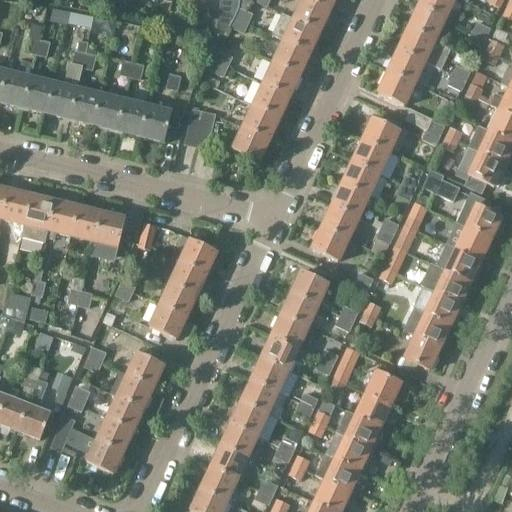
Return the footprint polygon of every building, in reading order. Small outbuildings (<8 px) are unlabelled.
[(206,0),(206,5),(218,16),(219,5),(219,0),(206,0)] [(218,16),(214,37),(224,38),(228,30),(233,20),(238,10),(239,0),(219,0),(219,5),(218,16)] [(271,0),(257,0),(255,5),(267,11),(271,0)] [(300,0),(292,20),(321,33),(331,12),(306,0),(300,0)] [(306,0),(331,12),(336,0),(306,0)] [(444,20),(452,0),(420,0),(417,8),(444,20)] [(504,0),(490,0),(488,6),(499,12),(504,0)] [(415,33),(433,42),(444,20),(417,8),(415,12),(407,29),(415,33)] [(233,20),(247,27),(252,17),(246,14),(238,10),(233,20)] [(511,12),(506,10),(501,20),(511,24),(511,12)] [(94,20),(69,15),(67,27),(92,32),(94,20)] [(193,19),(169,15),(167,29),(191,33),(193,19)] [(271,38),(281,43),(311,56),(321,33),(292,20),(291,21),(281,16),(271,38)] [(243,37),(247,27),(233,20),(228,30),(243,37)] [(476,25),(472,35),(485,41),(490,31),(476,25)] [(415,61),(423,64),(440,73),(451,51),(433,43),(433,42),(415,33),(407,29),(397,51),(396,53),(415,61)] [(472,35),(467,44),(481,51),(485,41),(472,35)] [(25,56),(36,58),(39,43),(28,40),(25,56)] [(50,46),(39,43),(36,58),(47,61),(50,46)] [(47,116),(71,122),(78,92),(77,92),(82,72),(85,56),(88,46),(78,43),(76,54),(74,53),(71,66),(68,66),(63,88),(55,86),(47,116)] [(271,63),(301,77),(311,56),(281,43),(271,63)] [(490,43),(486,53),(498,59),(503,49),(490,43)] [(213,64),(228,71),(233,61),(218,53),(213,64)] [(396,53),(387,73),(413,85),(415,80),(423,64),(415,61),(396,53)] [(486,53),(481,63),(494,69),(498,59),(486,53)] [(96,59),(85,56),(82,72),(92,74),(96,59)] [(8,75),(0,105),(24,111),(31,80),(30,80),(34,66),(21,63),(18,74),(7,71),(7,75),(8,75)] [(122,63),(118,78),(129,81),(133,66),(122,63)] [(261,85),(291,99),(301,77),(271,63),(261,85)] [(223,81),(228,71),(213,64),(208,74),(223,81)] [(144,69),(133,66),(129,81),(140,84),(144,69)] [(178,79),(169,76),(165,92),(175,94),(175,98),(185,100),(189,81),(192,70),(181,67),(178,79)] [(500,87),(507,90),(511,92),(511,68),(509,67),(506,72),(503,78),(500,87)] [(456,68),(451,78),(465,84),(470,75),(456,68)] [(403,107),(413,85),(387,73),(376,95),(403,107)] [(451,78),(446,88),(460,94),(465,84),(451,78)] [(205,85),(217,91),(220,85),(208,79),(205,85)] [(31,80),(24,111),(47,116),(55,86),(31,80)] [(251,107),(281,121),(291,99),(261,85),(251,107)] [(470,87),(465,97),(478,103),(483,93),(470,87)] [(489,108),(497,112),(511,118),(511,92),(507,90),(502,100),(494,96),(489,108)] [(78,92),(71,122),(94,128),(101,98),(99,97),(78,92)] [(101,98),(94,128),(117,133),(124,103),(116,101),(117,97),(100,93),(99,97),(101,98)] [(465,97),(460,107),(473,113),(478,103),(465,97)] [(124,103),(117,133),(141,139),(148,109),(124,103)] [(158,112),(148,109),(141,139),(164,145),(173,108),(160,104),(158,112)] [(240,128),(271,143),(281,121),(251,107),(240,128)] [(215,118),(192,112),(183,148),(206,153),(215,118)] [(409,112),(404,123),(419,130),(425,133),(439,139),(444,130),(431,123),(432,122),(409,112)] [(487,132),(511,143),(511,118),(497,112),(487,132)] [(361,142),(387,154),(398,132),(372,119),(361,142)] [(240,128),(230,152),(260,166),(271,143),(240,128)] [(416,135),(423,138),(425,133),(419,130),(416,135)] [(449,130),(444,140),(458,145),(462,136),(449,130)] [(477,153),(502,166),(511,145),(511,143),(487,132),(477,153)] [(423,138),(421,143),(435,149),(439,139),(425,133),(423,138)] [(444,140),(439,150),(453,156),(458,145),(444,140)] [(361,142),(351,164),(377,176),(387,154),(361,142)] [(468,150),(458,172),(492,188),(493,186),(496,188),(502,177),(498,175),(502,166),(477,153),(476,155),(468,150)] [(367,198),(377,176),(351,164),(341,186),(367,198)] [(429,173),(421,191),(452,205),(459,191),(441,183),(443,180),(429,173)] [(404,178),(400,188),(414,194),(418,184),(404,178)] [(341,186),(331,208),(357,220),(367,198),(341,186)] [(400,188),(395,197),(409,204),(414,194),(400,188)] [(0,220),(0,221),(23,227),(30,199),(7,193),(0,220)] [(469,195),(455,226),(489,242),(499,219),(486,213),(490,205),(469,195)] [(423,210),(427,201),(418,196),(414,206),(423,210)] [(20,241),(44,246),(47,234),(46,233),(53,205),(30,199),(23,227),(20,241)] [(53,205),(46,233),(47,234),(69,239),(76,210),(53,205)] [(331,208),(320,229),(346,242),(357,220),(331,208)] [(69,239),(92,245),(99,216),(76,210),(69,239)] [(123,222),(99,216),(92,245),(116,251),(123,222)] [(403,228),(416,234),(421,224),(408,218),(403,228)] [(382,226),(380,231),(393,238),(398,228),(384,221),(382,226)] [(371,228),(380,231),(382,226),(374,222),(371,228)] [(155,229),(144,226),(138,251),(149,254),(155,229)] [(455,226),(445,247),(478,264),(489,242),(455,226)] [(403,228),(398,238),(412,244),(415,237),(416,234),(403,228)] [(310,251),(336,263),(346,242),(320,229),(310,251)] [(380,231),(375,241),(389,248),(393,238),(380,231)] [(177,250),(184,253),(179,264),(197,273),(205,276),(215,254),(182,239),(177,250)] [(443,273),(468,285),(474,273),(478,264),(445,247),(434,269),(443,272),(443,273)] [(400,267),(388,262),(384,271),(396,277),(400,267)] [(173,276),(168,286),(195,298),(205,276),(197,273),(179,264),(173,276)] [(430,266),(420,288),(423,290),(432,295),(458,307),(468,285),(443,273),(443,272),(434,269),(430,266)] [(391,287),(396,277),(384,271),(379,282),(391,287)] [(301,273),(290,296),(317,308),(327,286),(301,273)] [(368,293),(372,283),(359,276),(354,286),(368,293)] [(123,279),(118,289),(133,296),(137,286),(123,279)] [(34,283),(30,298),(41,301),(45,286),(34,283)] [(162,300),(158,308),(185,320),(195,298),(168,286),(162,300)] [(118,289),(114,299),(128,306),(133,296),(118,289)] [(414,304),(412,312),(422,316),(448,328),(458,307),(432,295),(423,290),(418,296),(414,304)] [(67,307),(77,310),(81,294),(70,292),(67,307)] [(92,297),(81,294),(77,310),(87,312),(92,297)] [(1,319),(24,326),(30,301),(7,295),(1,319)] [(290,296),(280,317),(307,330),(313,318),(317,308),(290,296)] [(368,306),(363,315),(375,321),(380,311),(368,305),(368,306)] [(158,308),(148,330),(174,342),(185,320),(158,308)] [(344,310),(339,319),(352,325),(357,316),(344,310)] [(371,331),(375,321),(363,315),(359,325),(371,331)] [(415,340),(437,350),(448,328),(422,316),(415,331),(412,338),(415,340)] [(280,317),(270,340),(297,352),(307,330),(280,317)] [(339,319),(335,329),(348,335),(352,325),(339,319)] [(412,338),(401,360),(427,372),(437,350),(415,340),(412,338)] [(270,340),(260,361),(288,374),(293,362),(303,368),(308,358),(297,352),(270,340)] [(86,351),(73,346),(70,354),(83,359),(86,351)] [(91,350),(87,360),(101,367),(106,356),(91,350)] [(324,353),(319,363),(332,369),(337,359),(324,353)] [(152,390),(162,368),(136,355),(126,378),(152,390)] [(87,360),(83,371),(97,377),(101,367),(87,360)] [(250,382),(278,396),(288,374),(260,361),(250,382)] [(319,363),(315,372),(328,378),(332,369),(319,363)] [(337,371),(333,381),(345,387),(349,377),(337,371)] [(364,396),(390,408),(400,386),(375,374),(364,396)] [(55,392),(59,394),(65,396),(72,381),(62,377),(55,392)] [(126,378),(115,399),(141,412),(152,390),(126,378)] [(333,381),(328,392),(340,397),(345,387),(333,381)] [(25,408),(15,433),(37,442),(47,417),(37,413),(48,387),(36,382),(26,409),(25,408)] [(250,382),(239,405),(268,418),(272,407),(283,412),(288,401),(278,396),(250,382)] [(75,389),(71,399),(85,406),(90,395),(75,389)] [(67,397),(59,394),(53,407),(61,410),(67,397)] [(303,396),(299,406),(312,412),(317,403),(303,396)] [(354,418),(379,430),(390,408),(364,396),(354,418)] [(81,416),(85,406),(71,399),(66,410),(81,416)] [(105,421),(131,433),(141,412),(115,399),(105,421)] [(3,400),(0,407),(0,427),(15,433),(25,408),(17,405),(3,400)] [(229,427),(258,440),(268,418),(239,405),(229,427)] [(299,406),(294,416),(307,422),(312,412),(299,406)] [(378,432),(379,430),(354,418),(345,413),(335,435),(343,439),(369,452),(373,443),(377,445),(382,434),(378,432)] [(317,415),(312,425),(325,431),(329,421),(317,415)] [(63,419),(60,426),(71,431),(75,424),(63,419)] [(121,455),(131,433),(105,421),(95,443),(121,455)] [(320,441),(325,431),(312,425),(308,435),(320,441)] [(49,451),(61,456),(71,431),(60,426),(49,451)] [(264,443),(258,440),(229,427),(219,449),(247,462),(254,465),(264,443)] [(333,461),(359,473),(369,452),(343,439),(333,461)] [(283,441),(279,450),(291,456),(296,447),(283,441)] [(110,477),(121,455),(95,443),(84,465),(110,477)] [(219,449),(209,469),(238,483),(247,462),(219,449)] [(279,450),(274,460),(287,466),(291,456),(279,450)] [(377,457),(375,462),(389,468),(391,464),(377,457)] [(297,459),(292,469),(304,474),(309,464),(297,459)] [(333,461),(323,483),(348,495),(359,473),(333,461)] [(209,469),(198,492),(228,505),(238,483),(209,469)] [(300,484),(304,474),(292,469),(288,479),(300,484)] [(263,483),(259,493),(272,499),(276,489),(263,483)] [(312,504),(328,511),(340,511),(348,495),(323,483),(312,504)] [(198,492),(188,511),(225,511),(228,505),(198,492)] [(259,493),(254,502),(267,508),(272,499),(259,493)] [(277,502),(272,511),(286,511),(288,508),(277,502)]
